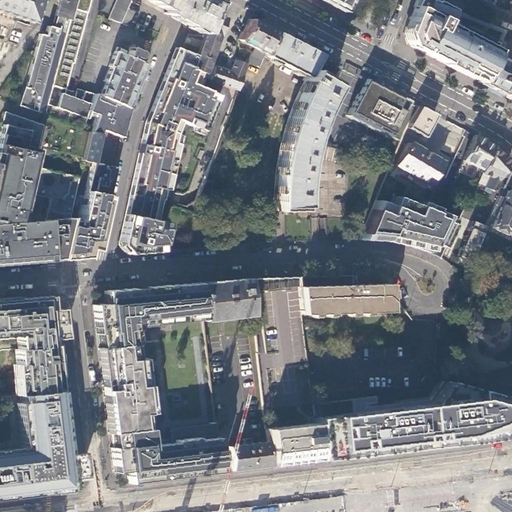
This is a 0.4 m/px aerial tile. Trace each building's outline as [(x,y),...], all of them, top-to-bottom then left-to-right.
[(0,0),(0,12),(33,23),(40,0),(0,0)] [(84,91),(80,101),(62,94),(71,63),(72,63),(89,0),(73,0),(58,58),(45,104),(84,117),(85,114),(86,110),(91,95),(92,95),(93,94),(84,91)] [(73,0),(58,0),(54,15),(58,17),(49,55),(58,58),(73,0)] [(114,0),(106,19),(120,23),(130,0),(114,0)] [(145,0),(165,10),(169,0),(145,0)] [(183,24),(192,0),(191,0),(169,0),(165,10),(164,13),(175,20),(183,24)] [(195,0),(195,2),(192,0),(183,24),(189,26),(181,50),(196,56),(211,14),(215,2),(212,0),(195,0)] [(322,0),(328,3),(341,9),(345,0),(322,0)] [(477,81),(490,55),(491,55),(494,50),(504,30),(462,13),(461,15),(447,8),(448,8),(427,0),(415,0),(412,7),(420,11),(416,18),(412,20),(405,37),(408,38),(411,45),(410,47),(411,47),(426,55),(441,63),(447,66),(448,65),(459,71),(458,72),(466,75),(477,81)] [(420,11),(412,7),(411,11),(402,34),(405,44),(410,47),(411,45),(408,38),(405,37),(412,20),(416,18),(420,11)] [(219,16),(211,14),(196,56),(191,69),(200,72),(204,73),(224,18),(219,16)] [(45,104),(58,58),(49,55),(58,17),(54,15),(51,27),(47,26),(44,35),(38,34),(23,92),(21,91),(16,105),(35,112),(35,110),(43,112),(45,104)] [(264,54),(273,32),(256,23),(248,18),(237,39),(264,54)] [(291,107),(287,120),(285,125),(281,138),(278,152),(276,166),(275,170),(274,175),(273,184),(273,189),(273,194),(273,198),(273,210),(278,210),(297,211),(298,187),(300,188),(301,177),(299,177),(303,154),(304,150),(306,150),(309,139),(307,139),(310,126),(315,112),(318,113),(323,103),(320,102),(331,82),(313,72),(309,70),(317,54),(292,41),(273,32),(264,54),(263,55),(303,76),(301,80),(303,81),(299,90),(297,94),(291,107)] [(140,51),(129,46),(126,54),(127,54),(126,56),(132,59),(133,56),(136,57),(137,58),(140,56),(141,55),(141,53),(140,52),(140,51)] [(218,94),(194,85),(200,72),(191,69),(196,56),(181,50),(174,48),(145,119),(117,244),(125,254),(156,252),(163,224),(154,222),(159,200),(160,200),(162,192),(166,193),(180,133),(176,131),(180,121),(203,130),(218,94)] [(112,51),(106,66),(108,67),(102,81),(104,82),(99,96),(127,108),(145,64),(132,59),(126,56),(112,51)] [(243,63),(245,64),(247,64),(258,67),(261,61),(247,55),(243,63)] [(498,59),(491,55),(490,55),(477,81),(489,87),(502,94),(511,75),(511,72),(511,65),(503,62),(498,59)] [(223,86),(236,90),(245,64),(243,63),(241,62),(237,61),(233,59),(228,71),(213,66),(211,71),(215,72),(213,79),(224,83),(223,86)] [(511,76),(511,75),(502,94),(511,99),(511,76)] [(364,79),(345,115),(398,143),(400,139),(417,106),(364,79)] [(89,131),(98,134),(99,129),(120,136),(124,121),(127,108),(99,96),(93,93),(93,94),(92,95),(91,95),(86,110),(95,113),(94,117),(89,131)] [(428,137),(440,114),(423,105),(411,128),(428,137)] [(0,263),(2,263),(3,265),(58,260),(67,219),(76,177),(32,167),(41,125),(2,112),(0,120),(0,263)] [(86,130),(75,126),(69,154),(81,157),(86,130)] [(89,131),(86,130),(81,157),(80,160),(90,162),(92,162),(98,134),(89,131)] [(452,162),(463,138),(449,131),(439,147),(449,153),(447,157),(449,160),(452,162)] [(492,146),(473,135),(461,160),(478,168),(474,176),(477,177),(492,146)] [(439,161),(400,139),(398,143),(394,153),(399,156),(394,165),(435,188),(446,167),(439,162),(439,161)] [(492,146),(477,177),(470,194),(480,199),(484,188),(492,191),(507,163),(492,146)] [(77,222),(67,219),(58,260),(86,257),(87,247),(95,249),(113,167),(92,162),(90,162),(77,222)] [(511,165),(511,168),(503,178),(504,178),(484,225),(489,227),(488,227),(506,235),(511,221),(511,165)] [(385,175),(382,183),(388,185),(391,178),(385,175)] [(451,181),(445,179),(439,193),(444,195),(451,181)] [(443,211),(430,212),(421,232),(453,230),(459,217),(447,217),(443,217),(443,214),(443,211)] [(457,254),(469,259),(474,248),(483,226),(471,221),(457,254)] [(350,285),(349,275),(295,277),(296,286),(299,314),(387,311),(386,283),(350,285)] [(287,287),(285,277),(273,278),(246,279),(248,293),(256,292),(262,291),(263,293),(275,291),(280,290),(280,292),(287,291),(287,287)] [(296,286),(295,277),(285,277),(287,287),(296,286)] [(246,279),(195,283),(200,319),(200,320),(200,321),(251,315),(248,293),(246,279)] [(195,283),(102,291),(104,304),(97,304),(91,305),(99,373),(104,373),(108,404),(110,404),(111,410),(108,410),(111,433),(113,433),(115,447),(108,448),(111,472),(124,471),(126,484),(157,480),(157,475),(168,474),(168,478),(218,472),(212,423),(207,423),(207,424),(165,429),(167,439),(167,443),(150,445),(150,441),(149,432),(146,432),(145,429),(139,430),(137,415),(136,401),(145,400),(140,359),(135,359),(131,360),(129,344),(133,344),(131,326),(131,324),(135,324),(135,327),(136,327),(200,319),(195,283)] [(256,292),(248,293),(251,315),(251,319),(259,318),(256,294),(256,292)] [(45,296),(0,299),(0,336),(3,336),(2,333),(14,332),(15,335),(16,348),(13,348),(14,363),(14,364),(16,364),(18,395),(43,392),(56,390),(51,339),(62,338),(59,309),(50,310),(46,310),(45,296)] [(104,373),(99,373),(108,448),(115,447),(113,433),(111,433),(108,410),(111,410),(110,404),(108,404),(104,373)] [(427,385),(432,378),(425,373),(420,380),(427,385)] [(312,422),(316,460),(465,442),(511,432),(511,400),(442,381),(426,403),(313,417),(311,417),(312,422)] [(0,448),(0,497),(3,497),(6,495),(69,487),(68,479),(84,478),(80,451),(66,452),(56,390),(43,392),(18,395),(15,395),(16,402),(13,403),(18,446),(0,448)] [(145,400),(136,401),(137,415),(146,413),(145,400)] [(316,460),(312,422),(264,428),(266,442),(269,466),(316,460)] [(245,469),(269,466),(266,442),(250,444),(250,438),(242,439),(242,444),(227,446),(230,471),(245,469)]
